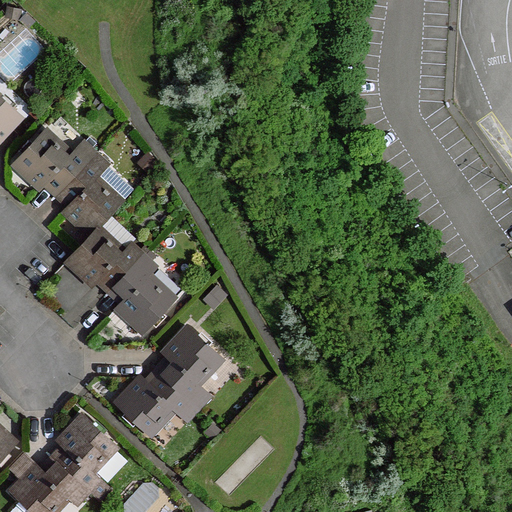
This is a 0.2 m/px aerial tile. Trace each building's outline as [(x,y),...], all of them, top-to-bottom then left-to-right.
[(0,138),(22,115),(0,94),(0,138)] [(45,130),(13,164),(40,188),(44,184),(48,180),(60,191),(90,159),(77,147),(71,153),(45,130)] [(77,147),(90,159),(97,152),(85,139),(77,147)] [(90,159),(103,171),(110,164),(97,152),(90,159)] [(96,178),(103,171),(90,159),(60,191),(71,202),(67,206),(63,210),(92,234),(98,226),(110,213),(122,201),(119,199),(99,181),(96,178)] [(99,181),(119,199),(131,186),(111,167),(99,181)] [(48,180),(44,184),(56,195),(60,191),(48,180)] [(67,206),(71,202),(60,191),(56,195),(67,206)] [(124,251),(130,245),(137,238),(110,213),(98,226),(124,251)] [(112,289),(142,256),(130,245),(124,251),(98,226),(92,234),(77,249),(67,260),(93,285),(96,282),(100,277),(112,289)] [(124,300),(120,304),(117,307),(143,332),(175,299),(149,274),(155,267),(142,256),(112,289),(124,300)] [(112,289),(100,277),(96,282),(108,293),(112,289)] [(112,289),(108,293),(120,304),(124,300),(112,289)] [(172,361),(161,371),(194,402),(205,389),(199,383),(222,358),(190,328),(165,354),(167,356),(172,361)] [(156,367),(161,371),(172,361),(167,356),(156,367)] [(150,383),(161,371),(156,367),(146,378),(150,383)] [(194,402),(161,371),(150,383),(146,378),(143,377),(117,404),(150,434),(174,410),(182,416),(194,402)] [(194,402),(200,408),(213,395),(205,389),(194,402)] [(188,421),(200,408),(194,402),(182,416),(188,421)] [(66,448),(55,460),(89,491),(89,490),(100,478),(93,472),(117,446),(83,414),(59,441),(62,444),(66,448)] [(0,458),(16,442),(0,427),(0,458)] [(66,448),(62,444),(51,455),(55,460),(66,448)] [(51,455),(40,467),(44,472),(55,460),(51,455)] [(44,472),(40,467),(36,464),(11,491),(35,511),(55,511),(70,497),(77,503),(89,491),(55,460),(44,472)] [(89,490),(101,500),(112,489),(100,478),(89,490)]
